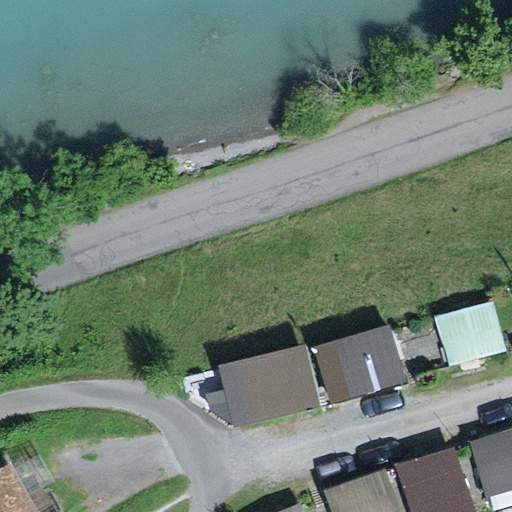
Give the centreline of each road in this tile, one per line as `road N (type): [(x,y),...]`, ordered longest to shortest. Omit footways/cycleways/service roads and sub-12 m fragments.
road 1 (unclassified): [(511,125),(0,297)]
road 2 (track): [(511,381),(220,478)]
road 3 (track): [(220,511),(220,478),(194,432),(134,397),(55,394),(0,408)]
